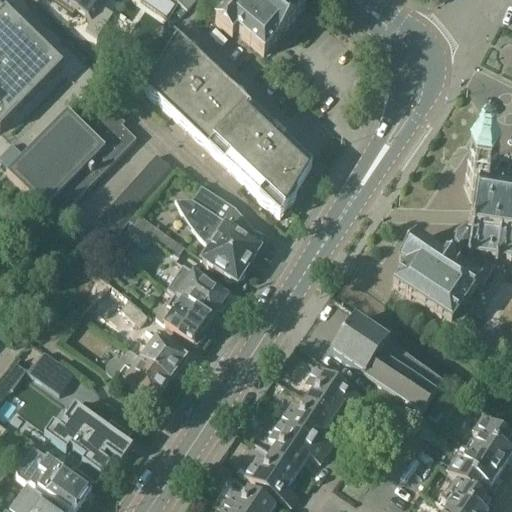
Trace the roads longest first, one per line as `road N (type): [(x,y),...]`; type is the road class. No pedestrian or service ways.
road 1 (tertiary): [(146,511),(413,113),(420,79),(412,50)]
road 2 (residential): [(372,511),(413,448),(365,417),(316,499)]
